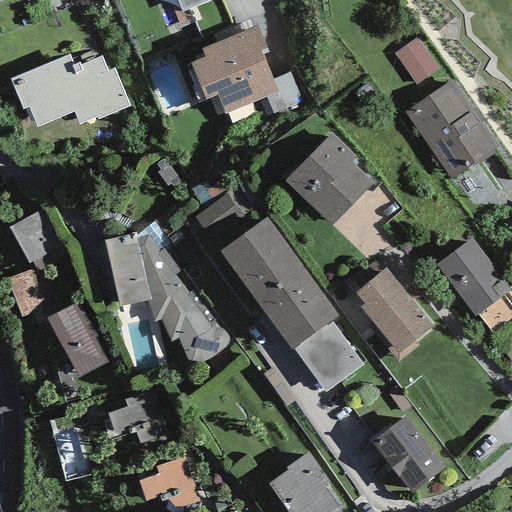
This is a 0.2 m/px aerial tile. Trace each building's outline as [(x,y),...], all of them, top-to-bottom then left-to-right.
[(163,0),(175,0),(182,15),(215,0),(154,0),(155,3),(163,0)] [(269,53),(258,29),(201,53),(204,62),(190,68),(205,104),(217,99),(225,118),(280,95),(263,56),(269,53)] [(418,85),(442,69),(420,38),(397,54),(418,85)] [(68,59),(11,83),(23,112),(29,110),(37,129),(74,114),(80,128),(96,121),(97,123),(130,109),(114,71),(107,74),(101,60),(74,72),(68,59)] [(498,150),(452,82),(404,114),(450,182),(498,150)] [(331,229),(374,187),(352,164),(356,160),(332,137),(328,141),(286,186),(331,229)] [(230,192),(198,216),(217,242),(249,218),(230,192)] [(42,211),(8,230),(29,267),(63,247),(42,211)] [(338,320),(266,222),(219,256),(291,354),(294,352),(333,324),(338,320)] [(148,236),(104,244),(99,248),(96,253),(96,258),(98,263),(103,266),(109,267),(119,309),(147,303),(154,324),(161,321),(171,343),(177,341),(193,373),(226,348),(228,344),(227,340),(226,335),(223,331),(219,330),(214,330),(176,275),(181,271),(164,250),(160,253),(148,236)] [(510,294),(471,242),(437,267),(475,320),(510,294)] [(43,266),(8,280),(22,319),(33,315),(38,326),(46,323),(61,315),(43,266)] [(434,331),(386,271),(354,297),(363,308),(358,312),(399,363),(418,348),(416,345),(434,331)] [(61,315),(46,323),(79,381),(108,364),(94,341),(98,340),(78,305),(61,315)] [(333,324),(294,352),(326,395),(364,367),(333,324)] [(134,430),(140,446),(170,435),(154,391),(125,402),(128,410),(109,417),(116,436),(134,430)] [(445,471),(405,419),(372,446),(412,497),(445,471)] [(286,474),(268,488),(285,511),(336,511),(340,510),(324,488),(330,483),(309,454),(284,472),(286,474)] [(177,511),(199,504),(185,458),(156,469),(159,477),(139,485),(146,504),(164,497),(177,511)]
